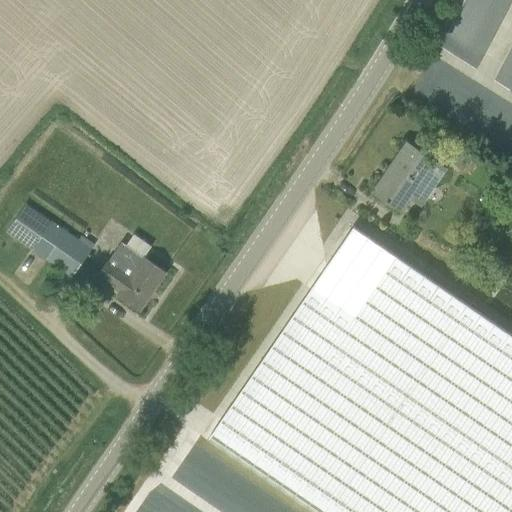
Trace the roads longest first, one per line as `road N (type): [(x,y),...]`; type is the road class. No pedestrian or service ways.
road 1 (tertiary): [(78,511),(422,0)]
road 2 (track): [(150,411),(0,264)]
